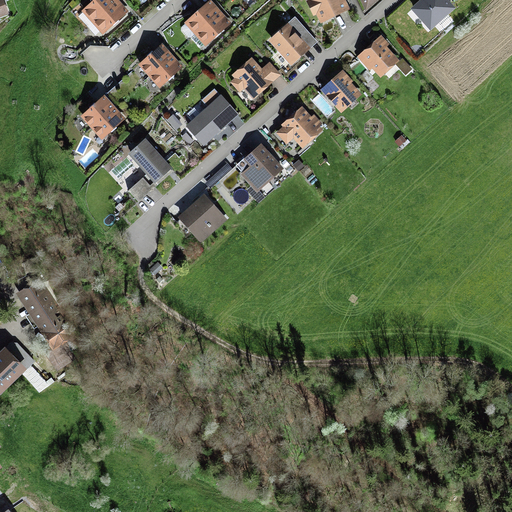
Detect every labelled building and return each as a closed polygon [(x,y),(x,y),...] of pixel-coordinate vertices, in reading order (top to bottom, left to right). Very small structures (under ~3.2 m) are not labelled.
[(2,0),(0,0),(0,24),(1,24),(0,21),(0,19),(9,16),(2,0)] [(120,2),(117,0),(93,0),(92,1),(93,2),(82,13),(91,23),(100,33),(112,23),(114,25),(119,20),(118,18),(127,10),(120,2)] [(315,12),(318,11),(321,17),(330,13),(331,15),(347,7),(343,0),(310,0),(309,1),(315,12)] [(359,0),(366,12),(379,0),(359,0)] [(453,7),(446,0),(423,0),(414,8),(424,20),(427,18),(433,24),(453,7)] [(223,15),(221,12),(219,10),(211,2),(201,10),(200,8),(194,13),(196,15),(181,27),(181,31),(188,39),(193,39),(196,42),(201,38),(206,43),(215,35),(216,36),(222,32),(220,30),(229,22),(223,15)] [(291,61),(307,47),(287,25),(271,39),(291,61)] [(387,43),(383,39),(380,42),(378,40),(358,58),(368,70),(373,65),(380,73),(396,58),(385,45),(387,43)] [(181,66),(174,58),(170,54),(162,45),(154,53),(153,51),(148,56),(149,57),(140,65),(159,86),(168,78),(169,80),(174,75),(173,73),(181,66)] [(253,95),(278,73),(269,63),(262,70),(252,59),(235,74),(253,95)] [(341,74),(326,88),(331,93),(328,95),(336,104),(339,102),(343,107),(358,93),(350,85),(341,74)] [(236,113),(214,89),(202,101),(210,110),(190,129),(204,143),(236,113)] [(91,108),(82,117),(100,138),(110,130),(111,131),(117,126),(115,124),(123,117),(115,109),(111,104),(104,96),(94,105),(92,103),(89,106),(91,108)] [(312,120),(302,108),(284,124),(286,126),(277,134),(287,145),(296,137),(302,144),(319,128),(317,125),(320,123),(315,117),(312,120)] [(395,142),(399,147),(406,141),(402,136),(395,142)] [(131,153),(155,180),(170,167),(146,140),(131,153)] [(281,167),(261,146),(243,162),(248,166),(242,172),(253,184),(246,190),(258,204),(265,198),(257,189),(281,167)] [(293,166),(298,172),(304,167),(300,161),(293,166)] [(138,203),(153,190),(142,178),(128,191),(138,203)] [(224,217),(204,195),(181,215),(202,238),(224,217)] [(150,268),(155,274),(163,267),(158,261),(150,268)] [(42,345),(56,367),(77,354),(75,338),(59,312),(39,280),(20,292),(33,312),(29,315),(35,325),(40,322),(51,340),(42,345)] [(0,358),(0,384),(2,386),(19,369),(20,370),(32,358),(14,340),(2,352),(4,354),(0,358)]
